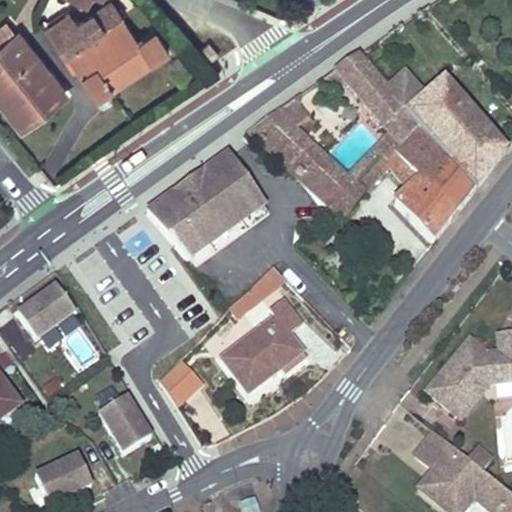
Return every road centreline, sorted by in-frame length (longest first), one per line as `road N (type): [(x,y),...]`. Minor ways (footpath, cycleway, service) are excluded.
road 1 (residential): [(485,223),(305,453)]
road 2 (primary): [(48,231),(285,63)]
road 3 (residential): [(147,511),(269,454),(305,453)]
